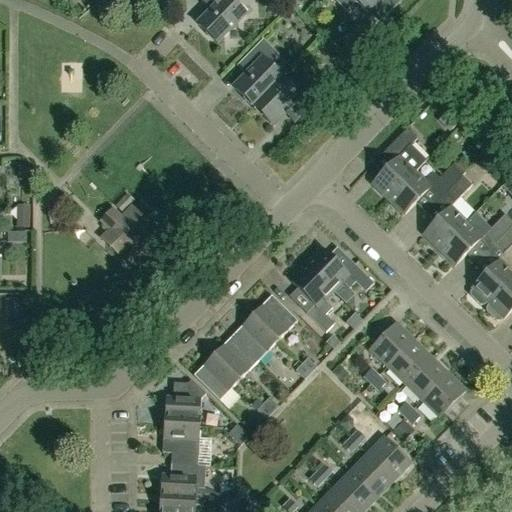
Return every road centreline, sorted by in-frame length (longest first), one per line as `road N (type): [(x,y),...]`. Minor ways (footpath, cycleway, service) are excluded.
road 1 (residential): [(511,370),(316,178)]
road 2 (unclassified): [(98,388),(128,372),(287,210)]
road 3 (unclassified): [(316,178),(479,14)]
road 4 (residential): [(287,210),(131,63)]
road 5 (residential): [(420,511),(511,418)]
road 6 (unclassified): [(98,388),(98,511)]
